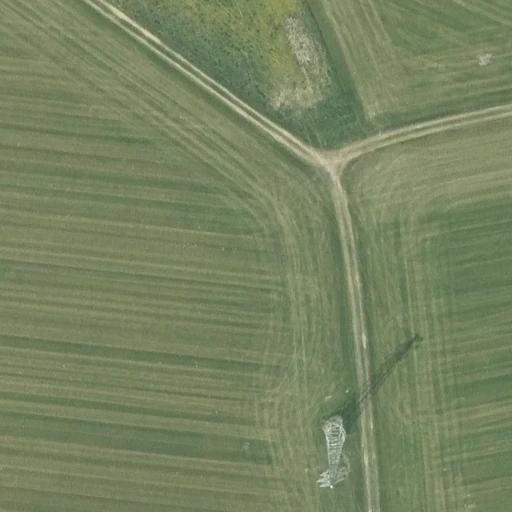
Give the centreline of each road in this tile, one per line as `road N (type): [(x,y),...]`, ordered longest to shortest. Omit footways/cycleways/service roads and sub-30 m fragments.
road 1 (track): [(511,102),(368,135),(345,153),(339,175),(366,379)]
road 2 (track): [(111,0),(324,154),(339,175)]
road 3 (track): [(375,511),(366,379)]
